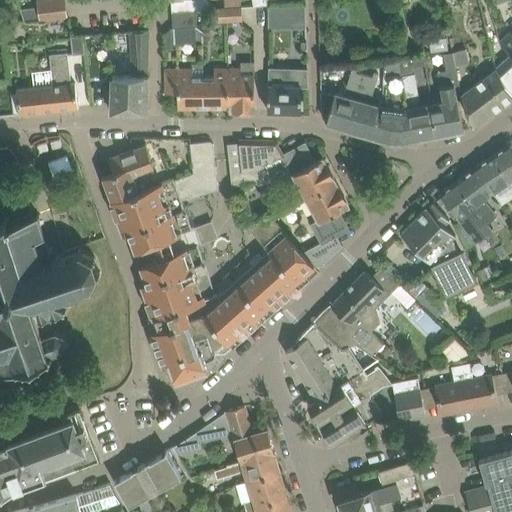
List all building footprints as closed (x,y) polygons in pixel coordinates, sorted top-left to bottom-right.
[(67,16),(65,0),(37,0),(40,19),(67,16)] [(171,0),(172,10),(196,9),(207,8),(206,0),(171,0)] [(306,4),(269,5),(269,25),(306,25),(306,4)] [(241,8),(226,8),(213,9),(214,21),(242,19),(241,8)] [(196,9),(172,10),(173,27),(196,25),(196,9)] [(172,28),(165,35),(166,49),(174,49),(174,44),(202,42),(202,31),(196,27),(173,28),(172,28)] [(130,31),(133,75),(148,74),(149,30),(130,31)] [(502,40),(511,51),(511,33),(511,32),(502,40)] [(83,34),(70,36),(73,54),(85,53),(83,34)] [(462,51),(455,52),(457,64),(464,64),(462,51)] [(17,90),(17,94),(20,114),(78,107),(76,82),(71,83),(68,52),(49,55),(52,86),(17,90)] [(445,100),(430,102),(436,134),(464,129),(460,109),(455,84),(459,84),(457,64),(455,52),(445,53),(447,69),(439,71),(445,100)] [(499,68),(498,68),(511,89),(511,88),(511,53),(498,66),(499,68)] [(385,60),(384,76),(401,73),(399,58),(385,60)] [(186,67),(166,68),(166,91),(178,92),(178,106),(203,106),(203,75),(203,63),(192,63),(192,67),(186,67)] [(335,95),(321,91),(322,113),(329,115),(327,122),(349,129),(365,75),(356,72),(358,66),(353,65),(345,94),(336,91),(335,95)] [(269,90),(268,110),(301,111),(302,84),(309,84),(308,67),(302,67),(292,67),(269,66),(269,90)] [(511,90),(511,89),(498,68),(465,94),(469,107),(473,124),(472,124),(474,126),(511,96),(511,90)] [(214,75),(203,75),(203,106),(229,106),(228,69),(213,69),(214,75)] [(241,69),(228,69),(229,106),(229,111),(255,110),(254,74),(241,74),(241,69)] [(365,75),(349,129),(371,135),(380,103),(370,100),(378,73),(373,72),(372,77),(365,75)] [(402,75),(403,80),(414,139),(436,134),(430,102),(421,104),(415,73),(402,75)] [(112,76),(112,111),(146,111),(148,74),(133,75),(112,76)] [(380,103),(371,135),(392,141),(400,142),(414,139),(403,80),(390,83),(394,105),(380,103)] [(227,143),(230,164),(232,185),(257,182),(257,184),(276,182),(276,175),(286,169),(290,175),(294,173),(307,196),(336,181),(323,157),(316,160),(306,142),(284,154),(278,143),(280,142),(278,139),(239,139),(239,142),(227,143)] [(153,332),(185,319),(188,318),(183,306),(207,297),(216,294),(182,201),(219,188),(213,141),(211,140),(202,141),(206,167),(194,172),(173,179),(173,178),(147,187),(111,200),(123,232),(129,230),(135,249),(154,242),(160,257),(141,265),(148,282),(142,285),(153,316),(148,318),(153,332)] [(202,141),(190,142),(194,172),(206,167),(202,141)] [(511,147),(509,143),(492,155),(511,182),(511,147)] [(114,171),(102,176),(111,200),(147,187),(142,172),(154,167),(146,144),(109,158),(114,171)] [(476,166),(474,168),(493,194),(502,188),(511,200),(511,202),(511,203),(511,205),(511,182),(492,155),(476,166)] [(474,168),(456,181),(487,222),(497,214),(486,200),(493,194),(474,168)] [(322,242),(303,252),(315,265),(323,265),(325,263),(324,261),(343,244),(337,234),(349,228),(339,209),(349,204),(336,181),(307,196),(319,220),(312,224),(322,242)] [(487,222),(456,181),(440,193),(476,240),(485,233),(486,234),(491,230),(490,229),(492,228),(487,222)] [(427,206),(401,233),(430,261),(431,259),(434,264),(433,265),(447,296),(477,281),(461,250),(460,250),(453,237),(456,234),(446,224),(450,219),(448,217),(434,203),(429,208),(427,206)] [(0,374),(1,377),(4,376),(3,372),(17,368),(18,372),(21,371),(20,366),(46,358),(48,362),(51,361),(50,357),(53,356),(53,354),(61,351),(63,353),(64,351),(63,349),(65,345),(68,345),(68,342),(66,342),(64,337),(66,335),(64,333),(62,335),(57,332),(58,330),(53,330),(51,323),(52,322),(51,319),(61,316),(63,318),(65,317),(64,314),(66,307),(69,307),(70,304),(67,303),(64,296),(68,294),(69,297),(72,296),(71,293),(88,287),(91,290),(94,287),(91,285),(97,275),(101,275),(100,272),(97,272),(93,260),(96,258),(94,255),(91,258),(81,253),(81,249),(78,249),(77,253),(60,258),(59,255),(56,256),(57,259),(52,260),(39,218),(40,215),(38,213),(36,216),(7,226),(9,219),(5,217),(2,224),(0,224),(0,374)] [(239,332),(243,337),(259,322),(255,317),(273,301),(277,306),(304,282),(317,269),(318,271),(320,270),(315,265),(303,252),(269,215),(248,226),(263,242),(260,245),(266,252),(263,255),(261,252),(243,268),(245,270),(227,287),(218,294),(217,293),(216,294),(207,297),(183,306),(188,318),(185,319),(153,332),(152,332),(153,335),(163,362),(169,359),(177,380),(206,370),(201,359),(212,355),(213,355),(214,354),(215,353),(215,352),(216,351),(216,350),(217,351),(219,349),(239,332)] [(201,238),(219,236),(217,222),(199,224),(201,238)] [(501,244),(493,247),(497,255),(504,251),(501,244)] [(366,269),(331,304),(352,324),(359,318),(372,330),(381,321),(376,308),(394,290),(414,308),(420,302),(397,279),(382,265),(372,276),(366,269)] [(490,265),(478,270),(483,280),(494,275),(490,265)] [(331,304),(315,321),(343,348),(356,343),(368,351),(380,339),(372,330),(359,318),(352,324),(331,304)] [(343,348),(315,321),(297,339),(299,342),(287,350),(290,354),(288,355),(316,399),(364,368),(380,357),(374,354),(384,342),(380,339),(368,351),(356,343),(343,348)] [(443,350),(453,361),(471,354),(455,338),(443,350)] [(385,344),(377,353),(384,360),(392,351),(385,344)] [(470,362),(461,364),(470,409),(499,403),(497,394),(493,373),(473,377),(470,362)] [(435,384),(436,386),(439,405),(441,415),(470,409),(461,364),(452,365),(455,380),(435,384)] [(316,399),(314,400),(317,404),(317,407),(326,421),(363,397),(363,398),(371,393),(378,389),(364,368),(316,399)] [(419,377),(406,379),(413,418),(426,416),(424,408),(421,388),(419,377)] [(393,382),(396,401),(400,421),(413,418),(406,379),(393,382)] [(363,397),(326,421),(335,436),(341,437),(343,436),(344,437),(354,430),(355,432),(358,433),(376,422),(373,419),(384,412),(371,393),(363,398),(363,397)] [(244,405),(226,410),(233,432),(241,460),(241,462),(275,451),(268,428),(253,432),(244,405)] [(0,496),(99,459),(80,410),(69,413),(72,421),(8,446),(9,447),(0,450),(0,496)] [(196,431),(173,446),(178,453),(179,452),(174,446),(183,440),(189,450),(201,446),(200,442),(233,432),(226,410),(196,431)] [(132,470),(115,480),(124,497),(129,505),(140,499),(145,496),(182,475),(176,466),(167,449),(165,450),(166,451),(150,460),(153,465),(149,467),(148,466),(148,465),(146,464),(144,463),(142,463),(141,464),(140,465),(139,466),(138,467),(138,470),(138,471),(139,472),(135,475),(132,470)] [(511,511),(511,450),(479,459),(486,485),(494,511),(511,511)] [(241,462),(241,460),(227,464),(227,465),(215,469),(217,477),(244,469),(247,479),(280,469),(275,451),(241,462)] [(383,487),(340,500),(343,511),(394,511),(390,499),(401,496),(396,478),(414,472),(411,461),(378,471),(383,487)] [(239,484),(246,509),(288,496),(281,471),(239,484)] [(40,505),(8,511),(101,511),(100,508),(121,501),(111,483),(77,494),(40,505)] [(494,511),(486,485),(465,491),(471,511),(494,511)] [(142,511),(155,511),(149,501),(145,496),(140,499),(142,511)] [(293,511),(288,496),(246,509),(247,511),(258,511),(293,511)] [(425,511),(423,503),(405,509),(395,511),(425,511)]
